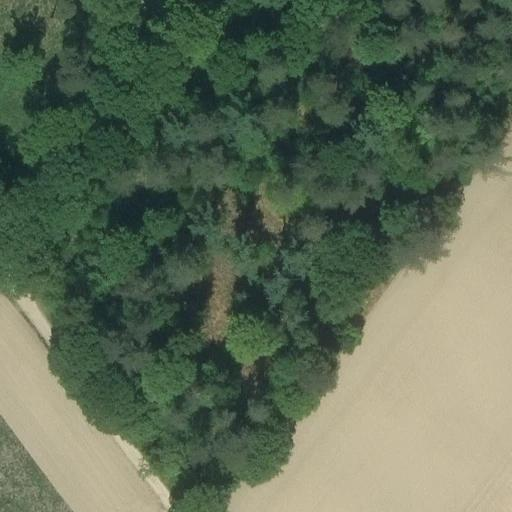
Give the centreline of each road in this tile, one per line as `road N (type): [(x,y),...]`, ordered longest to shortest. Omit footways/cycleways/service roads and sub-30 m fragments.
road 1 (track): [(47,165),(380,0)]
road 2 (track): [(182,511),(0,264)]
road 3 (track): [(0,243),(152,0)]
